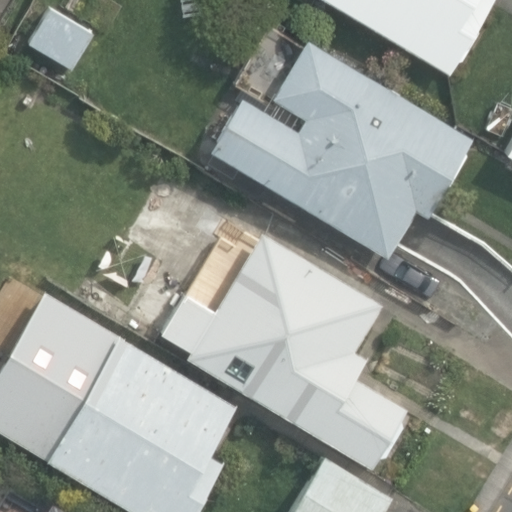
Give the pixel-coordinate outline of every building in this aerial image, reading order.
[(341,0),(442,60),(450,48),(454,50),(471,23),(467,20),(478,0),(341,0)] [(29,40),(71,66),(92,31),(48,6),(29,40)] [(463,126),(296,27),(266,78),(245,66),(201,140),(376,244),(403,197),(417,205),(463,126)] [(511,142),(511,112),(509,111),(489,144),(506,153),(511,142)] [(166,171),(113,141),(94,175),(114,186),(102,207),(135,226),(166,171)] [(0,233),(9,220),(0,214),(0,233)] [(181,342),(365,454),(371,444),(378,444),(391,422),(389,415),(400,397),(349,367),(360,347),(347,339),(375,293),(254,220),(205,300),(147,265),(124,304),(183,339),(181,342)] [(35,260),(78,289),(87,276),(78,269),(82,263),(49,241),(35,260)] [(0,355),(0,413),(161,511),(171,511),(173,510),(176,511),(195,480),(191,478),(209,449),(195,440),(223,395),(43,285),(0,355)] [(288,511),(380,511),(391,496),(324,454),(288,511)]
